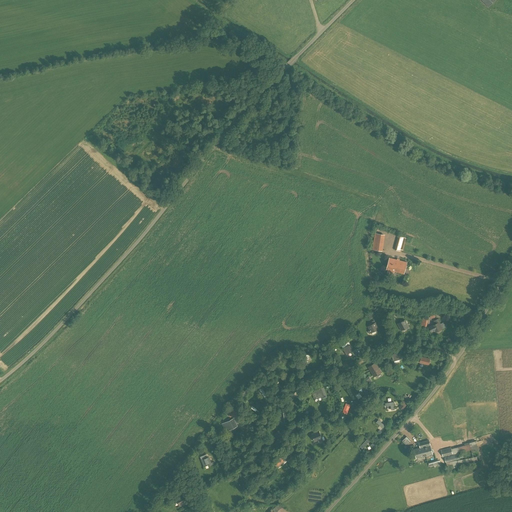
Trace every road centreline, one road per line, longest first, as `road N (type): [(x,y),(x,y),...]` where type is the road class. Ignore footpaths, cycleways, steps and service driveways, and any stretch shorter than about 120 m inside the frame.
road 1 (unclassified): [(0,377),(58,325),(224,130),(351,0)]
road 2 (unknown): [(454,356),(398,340),(303,387),(303,465),(317,464),(358,421)]
road 3 (unclassified): [(325,511),(434,387),(511,263)]
